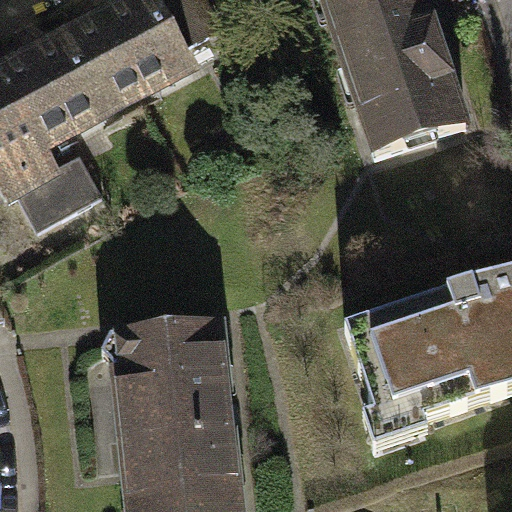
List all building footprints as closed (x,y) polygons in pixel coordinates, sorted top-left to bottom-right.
[(197,0),(136,0),(68,37),(110,115),(186,74),(174,52),(214,30),(197,0)] [(420,0),(319,0),(373,162),(464,132),(420,0)] [(44,151),(110,115),(68,37),(0,74),(0,82),(39,153),(44,151)] [(55,171),(44,151),(39,153),(0,82),(0,193),(6,204),(16,199),(36,235),(100,199),(78,158),(55,171)] [(511,277),(511,274),(339,333),(367,418),(411,403),(417,423),(511,391),(511,277)] [(232,511),(224,333),(103,338),(105,368),(119,367),(125,511),(232,511)]
